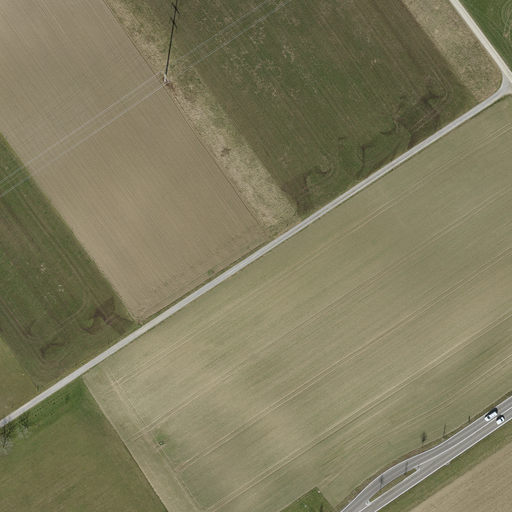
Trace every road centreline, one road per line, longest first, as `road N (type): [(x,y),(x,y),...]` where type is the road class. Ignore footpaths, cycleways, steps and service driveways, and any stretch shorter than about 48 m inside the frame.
road 1 (track): [(0,424),(511,86)]
road 2 (secondary): [(511,407),(359,511)]
